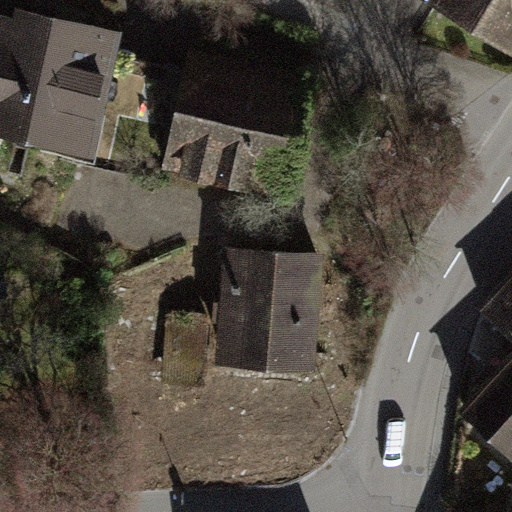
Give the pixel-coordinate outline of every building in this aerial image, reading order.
[(511,0),(435,0),(422,24),(511,74),(511,0)] [(0,142),(11,145),(31,38),(0,31),(0,142)] [(114,53),(31,38),(11,145),(8,163),(90,179),(114,53)] [(315,92),(184,64),(157,193),(287,221),(315,92)] [(314,380),(322,269),(222,262),(214,372),(314,380)] [(511,297),(485,323),(511,350),(511,297)] [(511,374),(463,419),(511,473),(511,374)]
